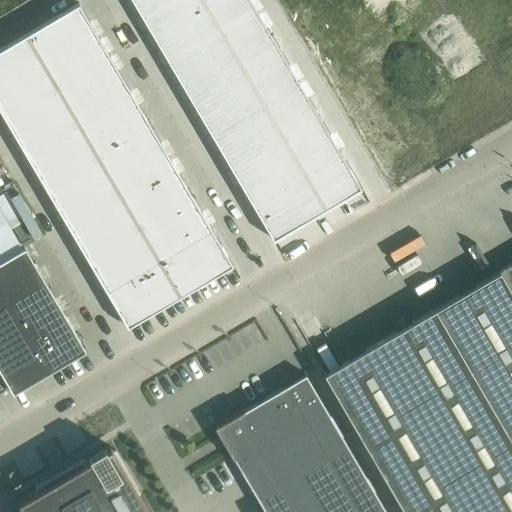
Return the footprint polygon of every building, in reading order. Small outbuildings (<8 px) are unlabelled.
[(249,0),(133,0),(271,234),(357,183),(249,0)] [(78,2),(0,47),(0,107),(127,323),(231,262),(78,2)] [(0,371),(12,392),(14,392),(13,390),(83,349),(84,351),(85,350),(36,266),(37,265),(35,261),(33,261),(24,246),(0,260),(0,371)] [(404,511),(511,511),(511,262),(484,279),(323,374),(404,511)] [(221,343),(230,359),(263,341),(254,325),(221,343)] [(151,402),(191,385),(184,367),(144,384),(151,402)] [(386,511),(305,373),(258,401),(243,410),(243,409),(214,426),(232,457),(233,457),(246,478),(265,511),(386,511)] [(17,500),(24,511),(148,511),(109,446),(17,500)] [(15,504),(7,491),(0,494),(0,505),(3,511),(15,504)]
